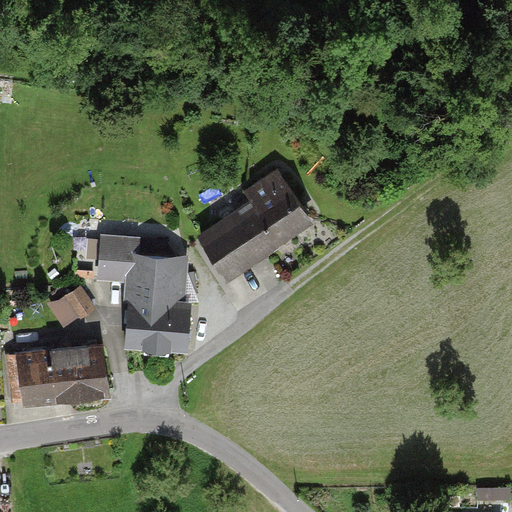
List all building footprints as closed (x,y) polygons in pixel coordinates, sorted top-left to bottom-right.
[(232,274),(313,220),(278,167),(240,191),(246,201),(203,230),(232,274)] [(143,240),(102,238),(100,275),(134,277),(136,250),(142,250),(143,240)] [(186,346),(191,253),(142,250),(136,250),(134,277),(130,343),(186,346)] [(73,324),(97,304),(78,282),(55,302),(73,324)] [(26,402),(110,393),(104,340),(21,349),(26,402)] [(511,501),(511,486),(472,487),(472,502),(511,501)]
